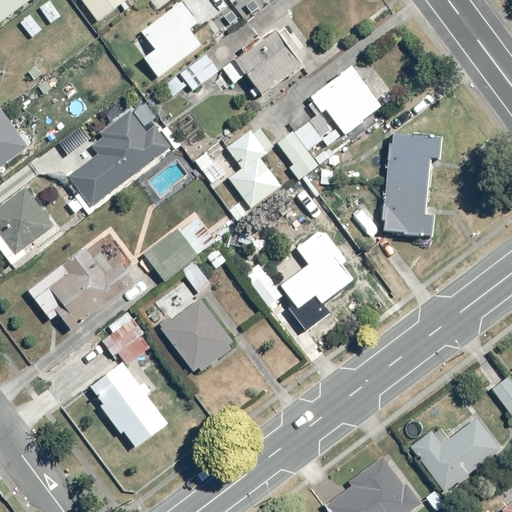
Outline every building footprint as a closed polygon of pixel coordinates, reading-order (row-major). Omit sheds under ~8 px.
[(0,0),(0,23),(30,0),(0,0)] [(127,0),(82,0),(98,22),(127,0)] [(202,26),(183,0),(141,31),(156,51),(145,59),(159,78),(202,46),(193,33),(202,26)] [(183,0),(202,26),(237,0),(183,0)] [(304,67),(278,30),(224,70),(234,84),(246,74),(263,97),(304,67)] [(219,72),(206,54),(180,74),(193,91),(219,72)] [(381,107),(351,68),(311,98),(322,112),(325,109),(345,135),(381,107)] [(0,105),(0,167),(30,144),(0,105)] [(90,209),(171,150),(152,124),(148,127),(135,108),(102,132),(106,138),(95,146),(102,156),(69,181),(90,209)] [(319,114),(277,144),(292,165),(288,168),(297,181),(318,166),(308,152),(322,142),(326,147),(337,140),(319,114)] [(259,156),(265,152),(250,131),(226,148),(242,169),(254,160),(259,156)] [(436,207),(427,206),(431,154),(440,155),(442,137),(390,133),(381,233),(388,233),(433,237),(436,207)] [(242,169),(228,179),(251,209),(281,187),(259,156),(254,160),(242,169)] [(57,226),(25,184),(0,204),(0,248),(12,263),(57,226)] [(216,241),(194,213),(142,253),(164,281),(216,241)] [(142,278),(107,230),(27,289),(51,321),(62,313),(73,328),(121,293),(142,278)] [(304,263),(290,244),(266,262),(281,281),(304,263)] [(353,282),(328,251),(282,287),(299,310),(318,295),(324,304),(353,282)] [(212,285),(195,263),(182,273),(199,295),(212,285)] [(283,296),(260,263),(244,274),(268,307),(283,296)] [(196,373),(199,371),(201,373),(235,347),(233,345),(234,344),(199,299),(161,328),(196,373)] [(119,353),(128,365),(150,348),(127,317),(100,338),(114,356),(119,353)] [(91,388),(104,404),(100,406),(122,434),(125,431),(137,447),(167,424),(124,368),(121,365),(120,366),(91,388)] [(511,416),(511,382),(508,377),(492,389),(511,416)] [(431,432),(408,447),(443,492),(500,449),(476,418),(440,444),(431,432)] [(385,457),(323,505),(328,511),(411,511),(422,505),(385,457)] [(511,511),(511,501),(502,509),(503,511),(511,511)]
